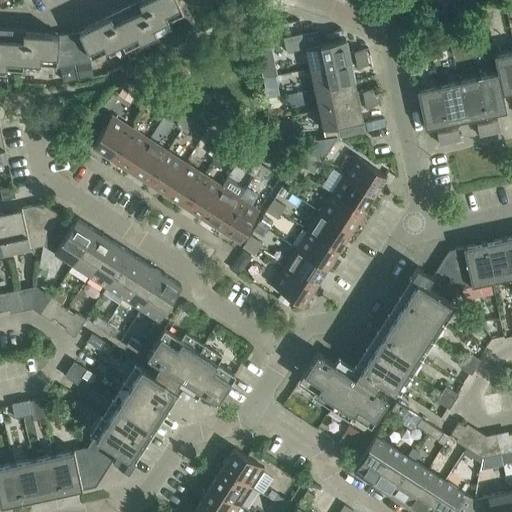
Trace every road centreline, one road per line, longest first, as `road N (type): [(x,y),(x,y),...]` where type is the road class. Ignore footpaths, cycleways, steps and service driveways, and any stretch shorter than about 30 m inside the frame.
road 1 (residential): [(288,352),(207,299),(194,276),(51,187),(39,172),(23,100)]
road 2 (residential): [(414,229),(420,188),(383,36),(368,21),(303,0)]
road 3 (residential): [(102,511),(137,504),(184,433),(242,421),(253,404)]
road 4 (residential): [(288,352),(305,327),(346,319),(414,229)]
road 5 (residential): [(389,511),(332,476),(321,452),(253,404)]
road 6 (residential): [(0,391),(45,381),(68,342),(31,318),(0,325)]
road 7 (residential): [(511,352),(500,354),(469,408),(511,422)]
